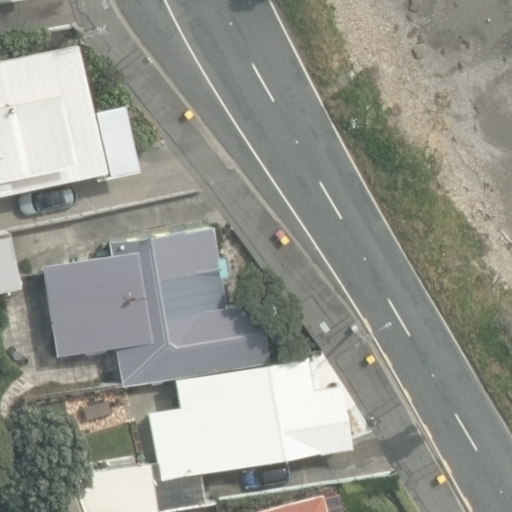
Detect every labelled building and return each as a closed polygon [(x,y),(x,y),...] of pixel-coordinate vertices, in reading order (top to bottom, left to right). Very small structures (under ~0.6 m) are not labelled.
[(92,109),(77,39),(0,55),(0,190),(98,169),(100,175),(135,168),(121,102),(92,109)] [(123,382),(173,373),(267,357),(257,297),(224,303),(219,274),(226,273),(223,255),(218,256),(212,221),(107,239),(109,249),(44,260),(60,350),(116,341),(123,382)] [(0,290),(22,286),(10,229),(0,231),(0,290)] [(267,357),(173,373),(178,403),(147,408),(155,456),(59,473),(76,511),(135,511),(204,500),(198,469),(348,443),(337,379),(310,384),(304,350),(267,357)] [(192,511),(324,511),(318,486),(216,511),(211,511),(210,507),(192,511)] [(16,505),(18,511),(53,511),(44,492),(16,505)]
